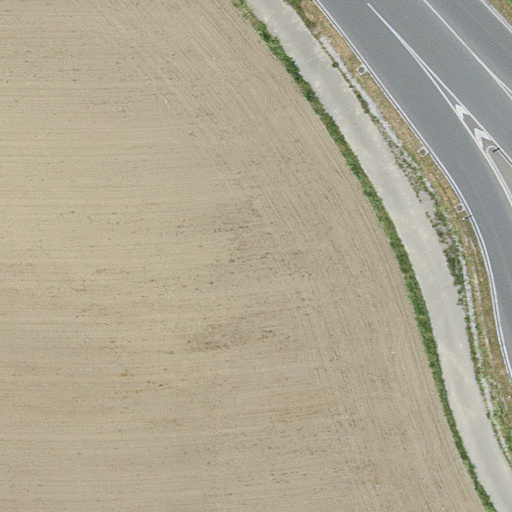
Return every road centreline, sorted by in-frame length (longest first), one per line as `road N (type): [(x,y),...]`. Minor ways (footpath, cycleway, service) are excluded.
road 1 (track): [(511,500),(494,475),(456,369),(437,267),(357,117),(263,0)]
road 2 (secondary): [(343,0),(484,188),(511,273)]
road 3 (secondary): [(424,0),(511,97)]
